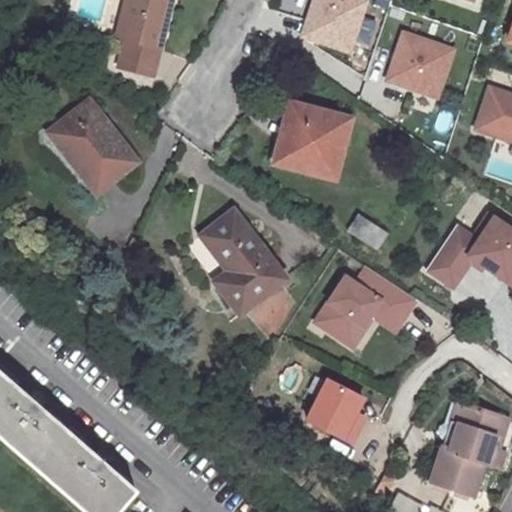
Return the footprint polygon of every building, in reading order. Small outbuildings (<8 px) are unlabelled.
[(126,0),(117,37),(160,48),(171,9),(163,7),(164,0),(126,0)] [(372,1),(369,0),(312,0),(300,39),(354,57),(372,1)] [(460,49),(402,31),(386,85),(443,102),(460,49)] [(511,95),(488,87),(473,130),(511,142),(511,95)] [(90,100),(47,131),(95,193),(136,161),(90,100)] [(348,118),(288,103),(282,124),(294,127),(284,164),(332,177),(348,118)] [(284,164),(294,127),(282,124),(273,161),(284,164)] [(284,278),(232,211),(202,236),(229,271),(215,281),(239,313),(284,278)] [(387,234),(358,214),(347,230),(377,250),(387,234)] [(511,232),(492,219),(477,241),(454,225),(424,269),(451,288),(472,258),(511,285),(511,232)] [(363,326),(369,317),(375,309),(399,325),(414,301),(365,269),(354,286),(344,279),(318,320),(330,328),(327,333),(352,349),(365,328),(363,326)] [(399,325),(375,309),(369,317),(394,333),(399,325)] [(315,325),(327,333),(330,328),(318,320),(315,325)] [(0,437),(85,511),(116,511),(134,492),(107,468),(95,457),(41,410),(40,409),(29,399),(0,373),(0,437)] [(328,381),(308,420),(352,443),(359,429),(350,424),(356,413),(363,399),(328,381)] [(47,401),(35,391),(29,399),(40,409),(41,410),(47,401)] [(444,441),(431,482),(473,496),(483,463),(486,464),(501,416),(457,401),(457,402),(452,401),(444,423),(439,426),(437,432),(440,437),(444,441)] [(350,424),(359,429),(365,418),(356,413),(350,424)] [(494,466),(509,418),(501,416),(486,464),(494,466)] [(114,460),(102,449),(95,457),(107,468),(114,460)] [(387,472),(376,494),(387,493),(393,483),(387,472)]
